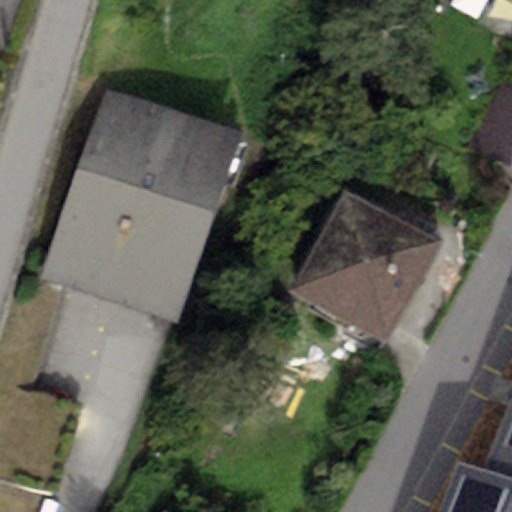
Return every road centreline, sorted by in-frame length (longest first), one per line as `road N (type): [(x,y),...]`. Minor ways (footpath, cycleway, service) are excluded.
road 1 (residential): [(366,511),(511,239)]
road 2 (residential): [(67,0),(0,232)]
